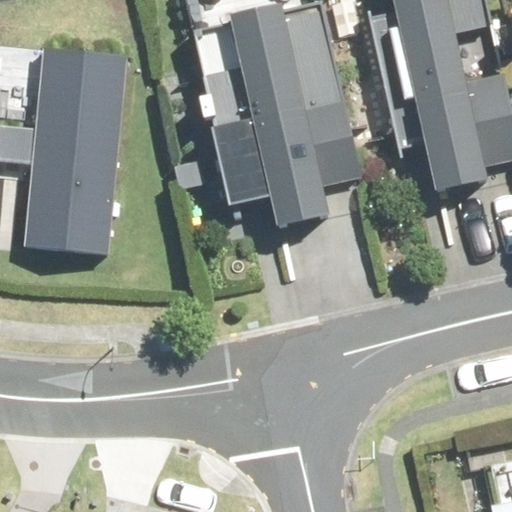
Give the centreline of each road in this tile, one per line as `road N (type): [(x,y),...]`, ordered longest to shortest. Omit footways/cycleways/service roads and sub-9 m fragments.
road 1 (residential): [(311,399),(75,407),(0,396)]
road 2 (residential): [(511,322),(355,358),(311,399)]
